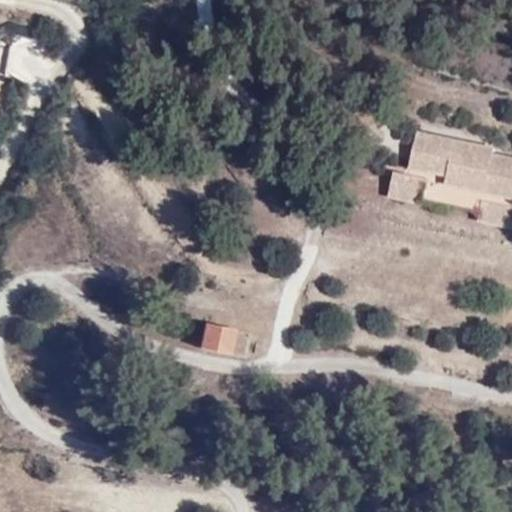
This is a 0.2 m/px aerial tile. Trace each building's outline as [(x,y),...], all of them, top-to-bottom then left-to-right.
[(426,166),(433,132),(414,128),(407,162),(426,166)] [(511,201),(511,154),(490,150),(469,146),(470,140),(433,132),(426,166),(407,162),(406,170),(391,167),(386,192),(421,198),(421,195),(477,206),(476,214),(497,219),(501,200),(511,201)] [(491,144),(470,140),(469,146),(490,150),(491,144)] [(497,219),(511,221),(511,201),(501,200),(497,219)] [(205,322),(200,349),(229,355),(233,328),(205,322)]
